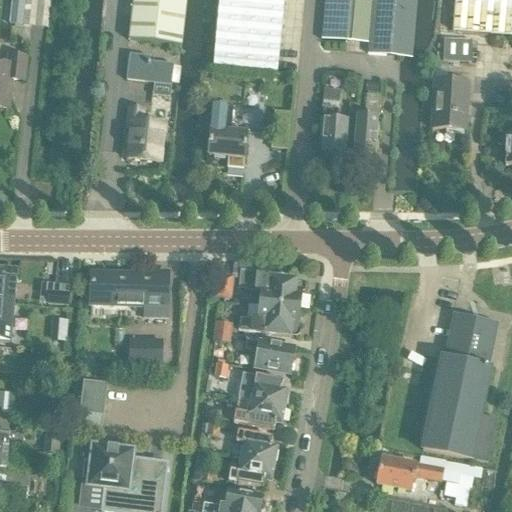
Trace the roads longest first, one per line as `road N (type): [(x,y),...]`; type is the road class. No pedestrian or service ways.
road 1 (unclassified): [(344,248),(0,241)]
road 2 (residential): [(294,511),(344,248)]
road 3 (unknown): [(298,247),(323,0)]
road 4 (unclassified): [(511,235),(344,248)]
